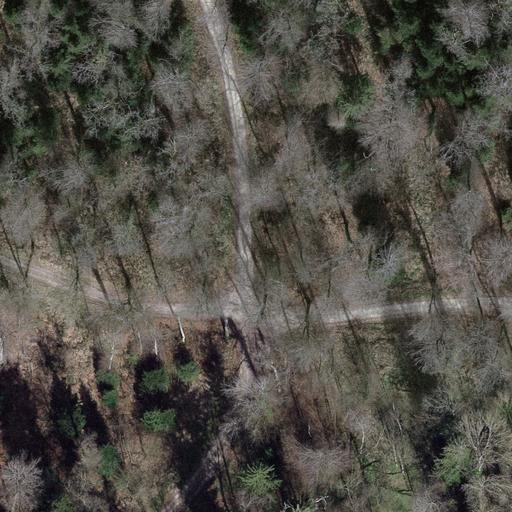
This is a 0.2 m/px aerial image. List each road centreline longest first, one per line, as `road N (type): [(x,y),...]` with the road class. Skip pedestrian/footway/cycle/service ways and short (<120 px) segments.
road 1 (track): [(171,511),(245,402),(251,321),(224,68),(202,0)]
road 2 (track): [(0,259),(82,295),(251,321),(511,309)]
